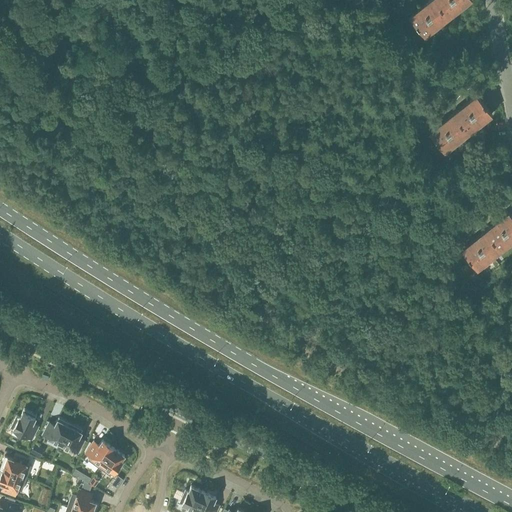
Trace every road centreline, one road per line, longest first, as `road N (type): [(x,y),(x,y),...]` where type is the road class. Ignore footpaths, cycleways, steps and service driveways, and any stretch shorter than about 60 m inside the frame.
road 1 (primary): [(511,505),(269,373),(0,208)]
road 2 (primary): [(0,232),(167,337),(479,511)]
road 3 (unclassified): [(366,511),(180,416)]
road 4 (residential): [(12,378),(113,418),(164,453)]
road 5 (unclassified): [(180,416),(34,340)]
road 6 (residential): [(287,511),(191,455),(164,453)]
